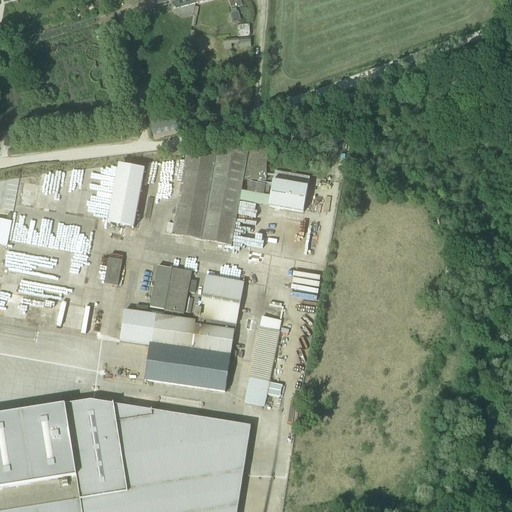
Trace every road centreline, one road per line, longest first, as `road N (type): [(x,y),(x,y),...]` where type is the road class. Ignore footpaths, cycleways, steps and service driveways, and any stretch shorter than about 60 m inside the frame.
road 1 (track): [(0,165),(179,142),(511,22)]
road 2 (track): [(144,148),(123,0)]
